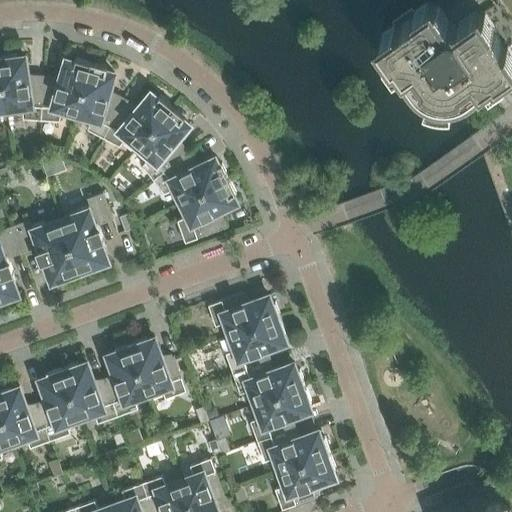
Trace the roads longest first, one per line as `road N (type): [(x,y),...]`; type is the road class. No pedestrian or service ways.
road 1 (residential): [(292,234),(242,118),(203,76),(155,41),(103,21),(0,14)]
road 2 (residential): [(0,345),(292,234)]
road 3 (residential): [(395,502),(292,234)]
